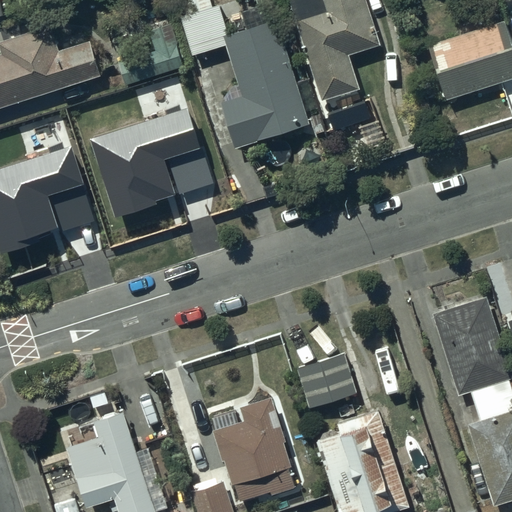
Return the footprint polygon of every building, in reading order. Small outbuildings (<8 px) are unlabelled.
[(180,0),(184,13),(178,15),(190,54),(223,44),(239,94),(219,100),(233,146),(306,123),(272,18),(228,32),(218,2),(211,4),(209,0),(180,0)] [(363,0),(287,0),(319,99),(356,87),(345,52),(377,42),(363,0)] [(511,46),(503,18),(425,43),(442,98),(511,76),(511,46)] [(0,23),(0,104),(99,74),(88,40),(59,49),(51,24),(17,35),(13,20),(0,23)] [(114,61),(124,85),(183,65),(169,22),(146,30),(153,48),(114,61)] [(189,109),(92,140),(117,217),(214,186),(189,109)] [(71,146),(0,169),(0,253),(96,223),(71,146)] [(469,391),(477,419),(465,423),(491,506),(511,499),(511,391),(508,379),(511,378),(485,295),(431,313),(456,395),(469,391)] [(344,352),(294,366),(306,406),(356,391),(344,352)] [(209,416),(213,428),(210,429),(219,460),(222,459),(229,482),(230,481),(236,500),(269,490),(270,493),(292,486),(286,466),(288,465),(280,440),(283,439),(269,395),(237,405),(241,418),(236,420),(232,408),(209,416)] [(389,511),(407,506),(375,409),(332,423),(335,432),(312,440),(336,511),(351,511),(355,511),(354,511),(389,511)] [(149,511),(154,511),(121,410),(90,420),(95,434),(63,444),(83,507),(112,498),(116,511),(149,511)] [(232,511),(223,479),(188,490),(194,511),(232,511)]
